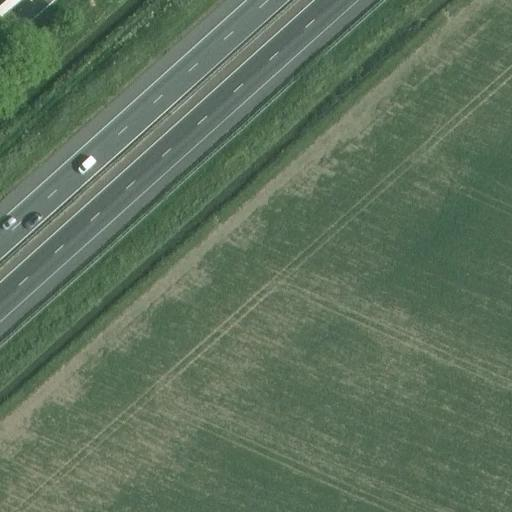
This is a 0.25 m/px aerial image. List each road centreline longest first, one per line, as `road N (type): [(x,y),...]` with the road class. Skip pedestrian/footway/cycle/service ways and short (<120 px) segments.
road 1 (motorway): [(0,302),(335,0)]
road 2 (motorway): [(267,0),(0,239)]
